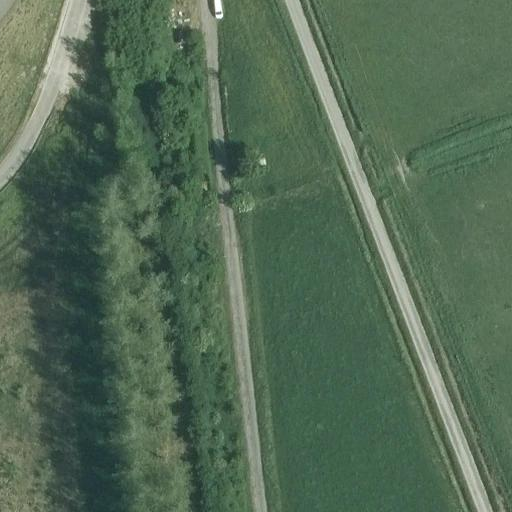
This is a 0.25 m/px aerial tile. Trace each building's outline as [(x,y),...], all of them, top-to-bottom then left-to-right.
[(182,113),(201,112),(200,101),(179,103),(179,113),(182,113)] [(201,112),(182,113),(183,127),(204,125),(203,124),(202,112),(201,112)] [(204,133),(184,136),(187,168),(193,167),(194,176),(209,175),(204,133)] [(263,155),(252,159),(255,171),(266,167),(263,155)] [(207,185),(188,188),(191,207),(209,205),(207,185)]
